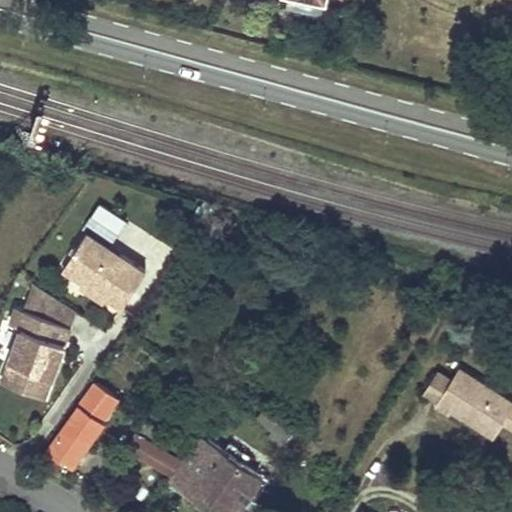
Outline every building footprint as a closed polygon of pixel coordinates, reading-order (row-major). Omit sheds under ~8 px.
[(288,0),(289,4),(323,12),(325,0),(288,0)] [(99,200),(90,220),(118,232),(127,212),(99,200)] [(147,267),(88,229),(65,266),(124,303),(147,267)] [(48,314),(55,294),(36,282),(28,306),(48,314)] [(45,393),(76,307),(55,294),(48,314),(28,306),(16,302),(10,318),(22,322),(2,377),(45,393)] [(511,398),(460,366),(436,404),(450,413),(453,409),(466,417),(469,413),(484,422),(481,427),(495,435),(504,420),(511,425),(511,398)] [(102,419),(109,408),(117,397),(95,380),(41,459),(59,470),(65,461),(73,467),(104,421),(102,419)] [(268,434),(275,439),(282,444),(294,426),(266,405),(257,418),(271,429),(268,434)] [(484,422),(469,413),(466,417),(481,427),(484,422)] [(187,447),(144,420),(138,430),(180,457),(187,447)] [(180,457),(138,430),(128,445),(172,473),(182,459),(180,457)] [(244,502),(253,489),(262,477),(243,464),(250,455),(230,441),(223,451),(198,435),(182,459),(172,473),(170,477),(221,511),(231,511),(240,500),(244,502)]
